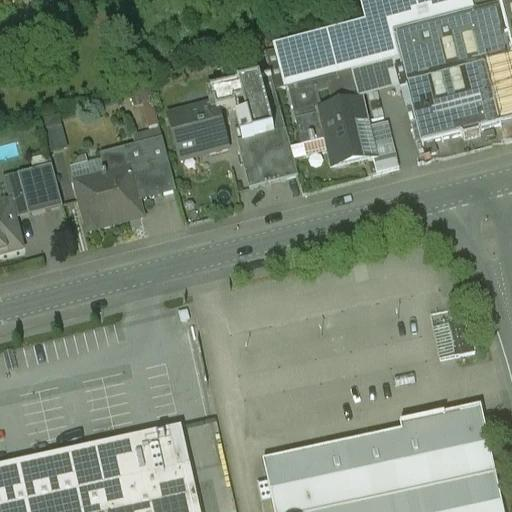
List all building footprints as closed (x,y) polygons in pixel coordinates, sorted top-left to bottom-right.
[(511,0),(360,0),(368,28),(266,56),(276,93),(290,90),(351,74),(400,62),(395,41),(474,21),(483,58),(511,51),(511,55),(511,0)] [(474,21),(395,41),(400,62),(403,74),(396,75),(401,95),(408,94),(422,148),(461,138),(464,143),(480,139),(481,133),(511,124),(511,55),(511,51),(483,58),(474,21)] [(351,74),(290,90),(298,124),(322,119),(321,114),(358,105),(351,74)] [(272,80),(227,90),(212,93),(215,108),(216,107),(217,107),(218,115),(237,110),(236,106),(244,105),(248,121),(237,124),(243,144),(286,133),(272,80)] [(358,105),(321,114),(322,119),(298,124),(303,146),(311,144),(311,146),(315,146),(315,143),(327,140),(333,166),(359,160),(352,126),(365,123),(360,104),(358,105)] [(215,108),(169,120),(181,165),(229,153),(216,107),(215,108)] [(61,150),(70,148),(64,118),(54,120),(61,150)] [(243,144),(237,146),(249,193),(298,180),(286,133),(243,144)] [(163,143),(124,153),(138,207),(139,206),(177,196),(163,143)] [(124,153),(102,159),(106,178),(103,179),(104,181),(79,187),(91,235),(143,221),(139,206),(138,207),(124,153)] [(53,170),(19,179),(30,220),(63,212),(53,170)] [(30,220),(19,179),(6,183),(12,206),(16,223),(30,220)] [(12,206),(0,209),(0,258),(24,253),(16,223),(12,206)] [(457,326),(435,332),(443,364),(485,354),(473,303),(453,307),(457,326)] [(404,436),(265,466),(269,484),(275,511),(500,511),(480,411),(451,417),(422,423),(403,427),(404,436)] [(198,511),(181,433),(0,471),(0,511),(198,511)] [(275,511),(269,484),(257,487),(262,511),(275,511)]
